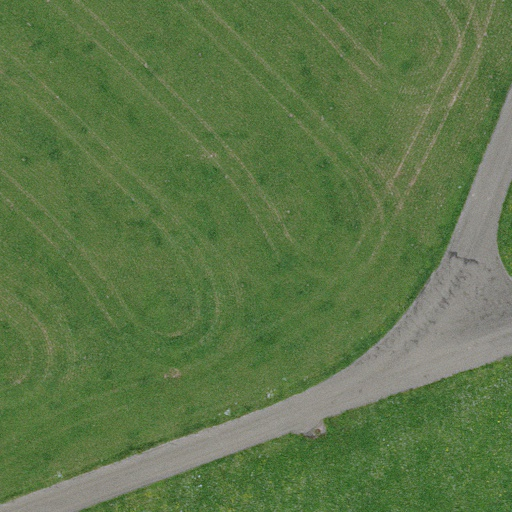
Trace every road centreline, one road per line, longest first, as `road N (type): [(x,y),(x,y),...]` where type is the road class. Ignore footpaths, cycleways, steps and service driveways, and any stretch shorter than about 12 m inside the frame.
road 1 (unclassified): [(459,352),(49,511)]
road 2 (track): [(511,147),(460,298),(459,352)]
